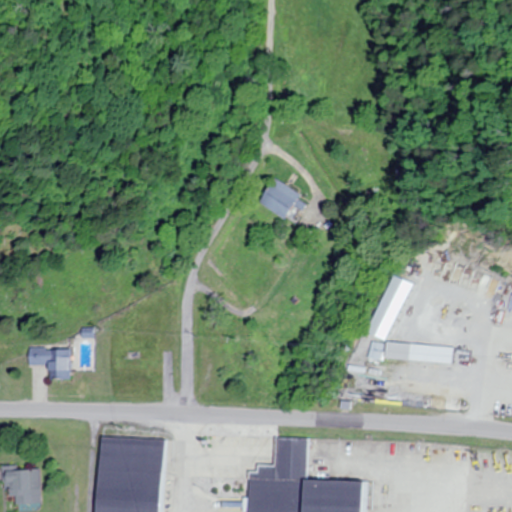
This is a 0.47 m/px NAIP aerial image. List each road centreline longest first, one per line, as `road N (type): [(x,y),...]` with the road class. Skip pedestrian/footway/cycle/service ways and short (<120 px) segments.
road 1 (residential): [(0,412),(511,436)]
road 2 (residential): [(193,418),(198,277),(266,146),(271,0)]
